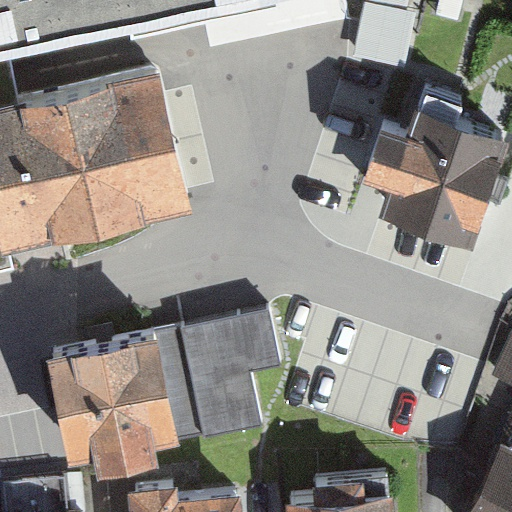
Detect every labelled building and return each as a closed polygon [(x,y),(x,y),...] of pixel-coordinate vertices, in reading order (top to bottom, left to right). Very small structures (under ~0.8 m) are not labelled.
[(0,0),(0,41),(150,11),(154,30),(299,0),(0,0)] [(435,0),(385,0),(375,51),(423,61),(435,0)] [(2,94),(0,94),(0,120),(13,181),(25,236),(220,194),(190,54),(2,94)] [(434,119),(410,111),(392,166),(415,173),(406,200),(500,232),(511,195),(511,113),(485,105),(489,93),(454,82),(451,92),(444,89),(434,119)] [(0,240),(25,236),(13,181),(0,120),(0,94),(2,94),(0,86),(0,240)] [(288,303),(188,324),(208,422),(189,427),(191,436),(276,418),(265,364),(299,357),(288,303)] [(187,318),(72,342),(94,446),(122,440),(125,455),(183,443),(180,428),(189,427),(208,422),(188,324),(187,318)] [(511,372),(511,440),(478,511),(511,511),(511,363),(509,371),(511,372)] [(96,511),(92,467),(17,475),(20,511),(96,511)] [(336,489),(305,492),(306,511),(416,511),(414,483),(388,485),(387,467),(334,472),(336,489)] [(200,472),(150,476),(152,511),(267,511),(265,482),(201,486),(200,472)]
